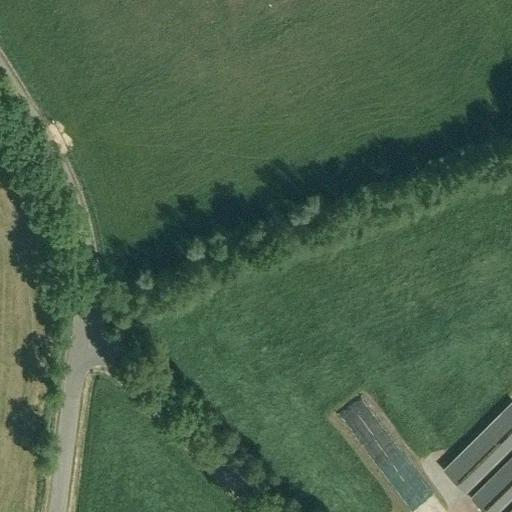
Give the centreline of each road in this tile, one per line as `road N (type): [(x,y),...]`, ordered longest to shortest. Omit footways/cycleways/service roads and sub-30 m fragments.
road 1 (unclassified): [(81,334),(84,281),(65,188),(0,71)]
road 2 (unclassified): [(265,511),(99,343),(81,334)]
road 3 (unclassified): [(58,511),(81,334)]
